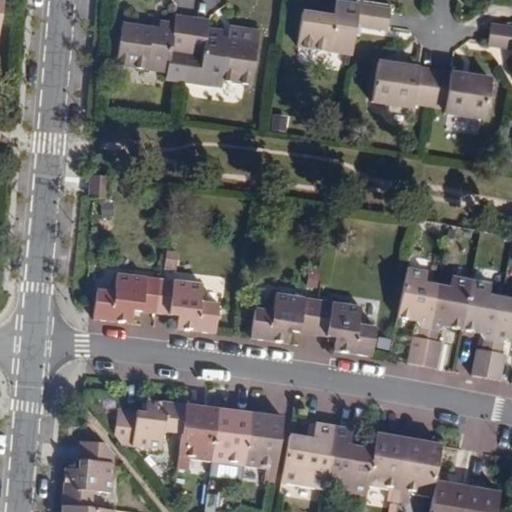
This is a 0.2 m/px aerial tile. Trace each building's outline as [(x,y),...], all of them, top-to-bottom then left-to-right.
[(392,5),(361,0),(334,0),(332,15),(300,9),(295,43),(351,51),(356,21),(389,26),(392,5)] [(183,75),(193,13),(176,11),(174,19),(158,16),(157,24),(119,18),(116,36),(114,51),(113,58),(164,67),(163,73),(183,76),(183,75)] [(209,16),(193,13),(183,75),(221,81),(222,74),(251,79),(260,27),(229,22),(227,35),(221,34),(222,27),(208,24),(209,16)] [(511,23),(491,21),(488,41),(511,44),(511,23)] [(107,50),(114,51),(116,36),(109,35),(107,50)] [(429,104),(435,67),(376,58),(370,100),(413,106),(414,101),(429,104)] [(435,67),(429,104),(446,106),(446,111),(488,117),(494,75),(435,67)] [(105,196),(107,176),(89,175),(87,194),(105,196)] [(420,364),(435,284),(421,281),(423,269),(405,266),(397,313),(415,317),(414,320),(419,324),(417,333),(411,332),(406,361),(420,364)] [(133,309),(154,312),(158,278),(115,272),(113,289),(110,292),(93,289),(91,318),(131,323),(133,309)] [(461,325),(470,278),(449,274),(447,286),(435,284),(420,364),(433,366),(438,337),(434,337),(436,327),(441,325),(441,321),(461,325)] [(202,283),(158,278),(154,312),(177,315),(176,329),(215,334),(218,306),(202,304),(200,299),(202,283)] [(472,373),(486,376),(501,297),(488,293),(490,281),(470,278),(461,325),(480,329),(480,332),(485,337),(483,347),(476,346),(472,373)] [(289,330),(312,333),(318,299),(275,293),(272,313),(252,310),(249,338),(288,344),(289,330)] [(511,299),(501,297),(486,376),(499,379),(505,351),(500,350),(501,340),(507,339),(508,334),(511,335),(511,299)] [(360,305),(318,299),(312,333),(335,335),(333,350),(373,356),(378,327),(362,326),(358,321),(360,305)] [(168,425),(180,427),(183,403),(145,398),(144,410),(114,407),(111,426),(122,440),(161,444),(162,430),(168,425)] [(188,457),(210,461),(217,407),(183,403),(180,427),(175,465),(186,467),(188,457)] [(226,473),(240,474),(241,465),(250,411),(217,407),(210,461),(227,464),(226,473)] [(284,417),(250,411),(241,465),(261,468),(260,477),(273,480),(284,417)] [(321,488),(331,424),(313,422),(311,439),(289,436),(280,480),(321,488)] [(364,494),(366,485),(372,449),(348,446),(352,428),(331,424),(321,488),(364,494)] [(375,432),(372,449),(366,485),(386,488),(385,498),(396,500),(408,438),(375,432)] [(407,492),(429,496),(432,480),(438,444),(408,438),(396,500),(405,501),(407,492)] [(61,506),(87,508),(87,494),(90,489),(106,492),(108,449),(101,440),(78,439),(77,468),(64,467),(61,506)] [(460,511),(465,486),(432,480),(429,496),(426,511),(460,511)] [(465,486),(460,511),(495,511),(499,491),(465,486)]
